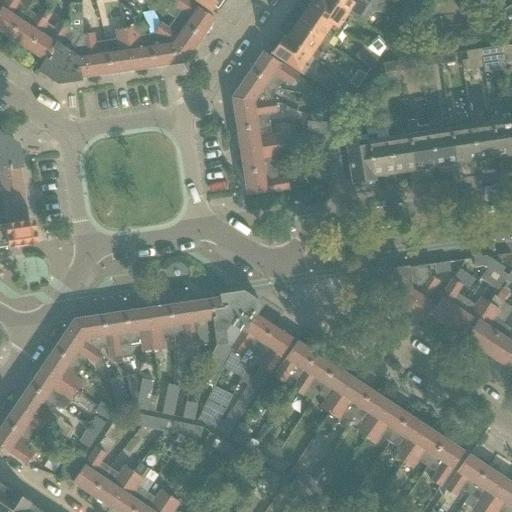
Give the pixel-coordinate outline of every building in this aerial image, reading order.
[(5,0),(0,8),(0,32),(8,38),(9,38),(27,10),(31,2),(32,0),(5,0)] [(170,5),(164,13),(174,20),(184,26),(201,38),(213,19),(184,0),(177,0),(173,7),(170,5)] [(193,0),(209,10),(213,5),(216,8),(221,0),(193,0)] [(312,0),(307,8),(341,31),(342,31),(346,24),(342,21),(344,17),(347,14),(348,13),(329,0),(312,0)] [(329,0),(348,13),(357,19),(364,24),(371,13),(383,14),(383,0),(329,0)] [(489,0),(498,14),(506,9),(500,0),(489,0)] [(45,62),(39,71),(46,77),(54,81),(60,82),(62,82),(70,83),(79,80),(79,78),(88,77),(82,35),(81,4),(69,4),(69,27),(68,27),(45,62)] [(511,5),(506,9),(498,14),(507,28),(508,30),(511,27),(511,5)] [(307,8),(297,24),(326,44),(331,36),(336,39),(342,31),(307,8)] [(27,10),(9,38),(26,50),(28,50),(39,33),(46,23),(51,15),(41,9),(36,16),(27,10)] [(160,23),(154,32),(173,45),(184,63),(188,56),(189,55),(201,38),(184,26),(174,20),(168,28),(160,23)] [(39,33),(28,50),(45,62),(68,27),(59,21),(54,29),(46,23),(39,33)] [(297,24),(286,39),(313,58),(321,63),(325,56),(320,52),(326,44),(297,24)] [(390,24),(381,36),(388,41),(389,41),(398,29),(390,24)] [(137,27),(125,29),(131,70),(153,67),(148,35),(139,37),(137,27)] [(115,40),(105,41),(110,74),(131,70),(125,29),(113,30),(115,40)] [(152,35),(148,35),(153,67),(184,63),(173,45),(154,32),(153,33),(152,35)] [(93,33),(82,35),(88,77),(110,74),(105,41),(94,43),(93,33)] [(275,48),(272,53),(288,65),(302,75),(305,77),(311,69),(307,67),(313,58),(286,39),(283,37),(282,38),(279,36),(272,46),(275,48)] [(377,38),(367,49),(370,51),(377,57),(384,47),(377,38)] [(510,46),(502,46),(504,63),(511,62),(510,46)] [(494,48),(480,50),(482,59),(495,57),(494,48)] [(480,50),(465,52),(467,61),(482,59),(480,50)] [(365,58),(362,63),(370,68),(377,57),(370,51),(369,52),(365,58)] [(263,52),(250,71),(277,89),(283,81),(290,85),(297,76),(263,52)] [(454,54),(439,56),(440,65),(455,63),(454,54)] [(439,56),(424,58),(425,67),(440,65),(439,56)] [(412,60),(397,62),(399,71),(413,69),(412,60)] [(397,62),(383,64),(384,73),(399,71),(397,62)] [(357,70),(349,83),(357,88),(365,76),(357,70)] [(250,71),(232,98),(254,102),(270,100),(277,89),(250,71)] [(321,87),(321,88),(329,94),(341,92),(341,91),(340,89),(326,80),(321,87)] [(303,94),(302,98),(332,107),(331,102),(303,94)] [(254,102),(232,98),(237,130),(269,125),(267,114),(269,114),(276,113),(274,100),(270,100),(254,102)] [(302,98),(299,105),(333,116),(332,107),(302,98)] [(510,106),(489,109),(490,114),(497,158),(511,155),(511,118),(511,119),(510,106)] [(482,123),(471,125),(471,126),(476,161),(497,158),(490,114),(481,115),(482,123)] [(407,122),(408,130),(414,170),(435,167),(430,131),(429,127),(417,129),(415,120),(407,122)] [(459,122),(449,124),(456,164),(476,161),(471,125),(460,127),(459,122)] [(442,129),(430,131),(435,167),(456,164),(449,124),(441,125),(442,129)] [(269,125),(237,130),(240,152),(262,148),(281,146),(279,134),(272,135),(270,135),(269,125)] [(400,136),(388,137),(394,173),(414,170),(408,130),(399,131),(400,136)] [(0,169),(18,167),(20,167),(20,164),(21,157),(18,150),(18,148),(15,143),(13,142),(8,137),(0,133),(0,169)] [(375,133),(367,135),(368,140),(368,144),(373,176),(394,173),(388,137),(375,139),(375,133)] [(373,176),(368,140),(366,141),(366,145),(346,148),(352,183),(358,182),(359,186),(367,185),(366,181),(374,180),(373,176)] [(262,148),(240,152),(243,173),(263,170),(276,169),(274,159),(276,158),(283,157),(281,146),(262,148)] [(327,148),(329,161),(340,159),(338,146),(327,148)] [(340,159),(329,161),(332,182),(343,181),(340,159)] [(0,196),(22,194),(18,167),(0,169),(0,196)] [(263,170),(243,173),(246,196),(288,189),(286,178),(279,179),(277,180),(276,169),(263,170)] [(22,194),(0,196),(0,223),(27,220),(22,194)] [(0,248),(14,246),(21,245),(30,244),(35,243),(37,243),(33,220),(27,221),(0,225),(0,248)] [(485,266),(489,268),(493,261),(486,256),(473,259),(475,267),(485,266)] [(493,261),(489,268),(500,275),(504,268),(493,261)] [(398,306),(406,311),(430,276),(428,274),(449,271),(448,262),(382,272),(376,274),(375,283),(378,292),(381,297),(389,304),(397,308),(398,306)] [(459,269),(452,279),(463,286),(468,290),(475,280),(459,269)] [(425,324),(430,316),(437,306),(435,305),(441,296),(433,291),(439,282),(430,276),(406,311),(425,324)] [(430,316),(449,329),(466,302),(456,295),(463,286),(452,279),(441,296),(435,305),(437,306),(430,316)] [(502,288),(496,297),(503,301),(509,292),(502,288)] [(261,305),(254,298),(240,294),(229,293),(221,296),(221,298),(207,300),(213,332),(215,346),(199,380),(213,387),(221,368),(230,348),(243,329),(255,314),(261,305)] [(449,329),(467,341),(491,305),(480,297),(473,307),(466,302),(449,329)] [(207,300),(186,303),(193,345),(207,342),(206,334),(213,332),(207,300)] [(186,303),(165,307),(170,339),(183,337),(185,347),(193,345),(186,303)] [(479,323),(467,341),(485,353),(497,335),(504,325),(494,319),(498,313),(499,310),(491,305),(479,323)] [(165,307),(144,310),(151,351),(165,349),(163,341),(170,339),(165,307)] [(144,310),(123,313),(128,346),(130,346),(140,344),(142,352),(151,351),(144,310)] [(123,313),(102,316),(107,349),(109,358),(115,365),(121,364),(121,359),(125,359),(132,358),(130,346),(128,346),(123,313)] [(221,368),(241,377),(245,369),(247,365),(255,353),(273,326),(255,314),(243,329),(230,348),(221,368)] [(75,320),(68,330),(99,352),(100,350),(107,349),(102,316),(75,320)] [(497,335),(485,353),(502,364),(511,349),(511,328),(511,330),(504,325),(497,335)] [(291,339),(273,326),(255,353),(264,358),(257,368),(267,374),(291,339)] [(68,330),(54,350),(71,362),(80,368),(86,359),(94,365),(102,354),(99,352),(68,330)] [(289,375),(298,381),(315,354),(296,342),(273,378),(283,385),(289,375)] [(511,349),(502,364),(511,370),(511,349)] [(54,350),(42,369),(77,392),(83,384),(83,383),(74,377),(80,368),(71,362),(54,350)] [(308,389),(316,394),(334,367),(315,354),(298,381),(292,390),(303,397),(308,389)] [(146,356),(135,360),(139,372),(151,368),(146,356)] [(334,367),(316,394),(325,400),(320,408),(321,409),(329,414),(342,395),(352,379),(334,367)] [(42,369),(29,387),(55,404),(64,411),(70,402),(77,392),(42,369)] [(135,375),(125,376),(130,395),(135,394),(136,385),(135,375)] [(110,382),(113,397),(125,394),(121,379),(110,382)] [(141,379),(138,394),(150,396),(153,382),(141,379)] [(342,395),(329,414),(338,420),(335,424),(344,430),(352,418),(353,418),(371,391),(352,379),(342,395)] [(167,385),(164,399),(177,401),(179,387),(174,386),(167,385)] [(29,387),(17,405),(52,429),(58,419),(49,413),(55,404),(29,387)] [(215,428),(214,429),(228,438),(254,398),(253,398),(243,391),(223,422),(220,420),(216,426),(215,428)] [(371,391),(353,418),(361,424),(356,432),(358,434),(366,439),(379,419),(389,403),(371,391)] [(128,409),(125,394),(113,397),(117,411),(128,409)] [(138,394),(135,409),(147,411),(150,396),(138,394)] [(164,399),(162,413),(168,414),(174,415),(177,401),(164,399)] [(208,399),(197,420),(202,421),(214,429),(215,428),(216,426),(225,408),(208,399)] [(100,403),(97,407),(111,416),(113,412),(100,403)] [(185,403),(182,418),(189,419),(194,420),(197,406),(185,403)] [(379,419),(366,439),(374,444),(380,436),(382,437),(390,443),(408,416),(389,403),(379,419)] [(17,405),(4,423),(30,441),(36,432),(46,438),(52,429),(17,405)] [(111,416),(97,407),(93,412),(107,421),(111,416)] [(128,413),(126,424),(137,427),(140,415),(128,413)] [(329,414),(316,433),(326,439),(338,420),(329,414)] [(140,415),(137,427),(156,431),(159,419),(140,415)] [(395,458),(403,463),(426,428),(408,416),(390,443),(400,449),(395,458)] [(95,417),(88,427),(98,434),(105,424),(95,417)] [(58,419),(52,429),(67,439),(74,430),(58,419)] [(173,422),(171,434),(185,437),(187,425),(173,422)] [(4,423),(0,429),(0,448),(26,466),(34,455),(25,449),(30,441),(4,423)] [(187,425),(185,437),(200,440),(202,428),(187,425)] [(98,434),(88,427),(78,442),(88,449),(98,434)] [(418,461),(427,467),(445,440),(426,428),(403,463),(413,469),(418,461)] [(238,431),(232,441),(244,449),(250,439),(238,431)] [(216,437),(210,447),(224,456),(230,446),(216,437)] [(445,440),(427,467),(435,473),(430,481),(431,482),(441,488),(453,469),(464,452),(445,440)] [(230,446),(224,456),(235,464),(241,454),(230,446)] [(263,448),(257,457),(269,466),(275,456),(263,448)] [(73,484),(91,496),(110,469),(100,463),(105,456),(96,449),(73,484)] [(75,450),(65,465),(74,471),(84,456),(75,450)] [(460,489),(469,495),(487,468),(468,455),(444,491),(454,497),(460,489)] [(275,456),(269,466),(282,474),(288,465),(275,456)] [(50,457),(43,467),(53,473),(59,463),(50,457)] [(254,462),(247,472),(260,480),(267,470),(254,462)] [(74,471),(65,465),(59,475),(68,481),(74,471)] [(133,474),(110,509),(114,511),(133,511),(146,493),(157,477),(139,465),(133,474)] [(91,496),(110,509),(133,474),(123,468),(119,475),(110,469),(91,496)] [(472,509),(477,511),(483,511),(505,480),(487,468),(469,495),(478,501),(472,509)] [(267,470),(260,480),(273,488),(279,479),(267,470)] [(300,471),(293,481),(306,490),(312,480),(300,471)] [(312,480),(306,490),(318,498),(325,488),(312,480)] [(494,496),(483,511),(509,511),(511,508),(511,484),(505,480),(494,496)] [(290,486),(286,491),(299,500),(306,490),(293,481),(292,482),(290,486)] [(4,489),(0,495),(0,511),(11,511),(21,498),(5,487),(4,489)] [(306,490),(299,500),(311,508),(315,503),(318,498),(306,490)] [(133,511),(160,511),(169,498),(160,492),(156,500),(146,493),(133,511)] [(328,506),(337,511),(344,511),(349,505),(336,496),(328,506)] [(34,511),(36,510),(37,508),(21,498),(11,511),(34,511)] [(160,511),(174,511),(179,504),(169,498),(160,511)]
